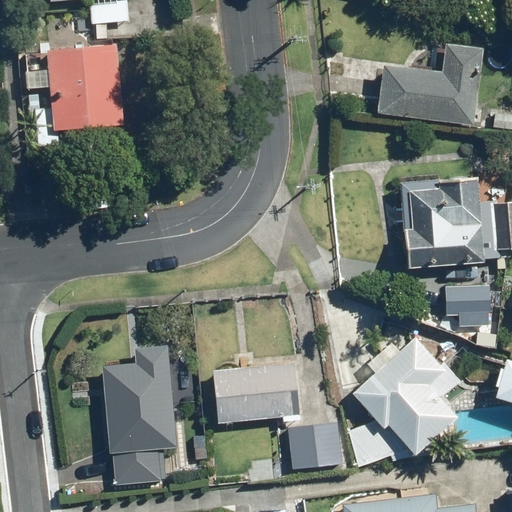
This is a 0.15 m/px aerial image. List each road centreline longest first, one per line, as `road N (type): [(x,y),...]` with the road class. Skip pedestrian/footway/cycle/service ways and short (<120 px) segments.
road 1 (residential): [(0,253),(189,233),(248,199),(266,166),(253,0)]
road 2 (residential): [(31,511),(0,263)]
